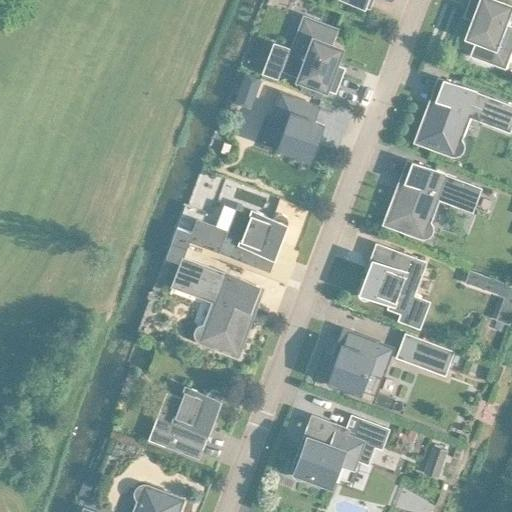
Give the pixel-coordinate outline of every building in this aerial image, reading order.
[(332,0),(372,15),(377,0),(332,0)] [(482,3),(477,17),(487,21),(478,44),(487,48),(481,63),(511,75),(511,7),(505,5),(503,11),(482,3)] [(293,82),(343,100),(348,86),(339,83),(347,59),(339,56),(344,40),(313,28),(293,82)] [(253,84),(245,105),(262,111),(269,90),(253,84)] [(313,90),(309,100),(329,108),(333,98),(313,90)] [(511,138),(511,112),(453,91),(443,118),(439,117),(427,149),(445,156),(444,159),(460,165),(464,166),(468,164),(471,161),(472,157),(472,153),(470,150),(466,147),(475,124),(511,138)] [(318,170),(321,167),(326,151),(324,150),(330,134),(322,131),(327,118),(290,104),(280,132),(294,137),(287,154),(304,160),(303,164),(304,168),(307,171),(311,173),(315,172),(318,170)] [(422,173),(412,200),(408,199),(396,231),(414,238),(413,242),(429,248),(433,248),(437,247),(440,244),(441,240),(441,236),(439,232),(435,230),(444,207),(480,220),(489,198),(422,173)] [(186,237),(180,252),(195,258),(199,249),(268,275),(273,261),(281,265),(289,243),(291,244),(295,234),(295,231),(294,227),(291,225),(288,225),(284,226),(282,229),(248,216),(238,242),(206,230),(201,243),(186,237)] [(195,258),(180,252),(175,267),(190,273),(181,295),(225,312),(216,335),(212,335),(208,336),(205,339),(203,343),(204,347),(206,350),(209,352),(224,358),(226,355),(244,362),(256,330),(253,329),(266,296),(192,268),(195,258)] [(381,305),(415,318),(432,273),(395,259),(390,272),(382,269),(374,290),(371,289),(367,300),(367,303),(369,307),(372,309),(375,309),(379,308),(381,305)] [(352,356),(350,355),(344,371),(341,370),(336,385),(335,389),(336,393),(339,396),(343,397),(347,397),(351,395),(353,392),(369,398),(376,381),(389,386),(400,359),(357,342),(352,356)] [(414,343),(404,367),(453,385),(462,361),(414,343)] [(160,448),(197,462),(201,451),(210,454),(223,419),(225,420),(229,410),(229,406),(228,403),(225,401),(222,401),(218,402),(216,405),(195,397),(190,410),(177,405),(160,448)] [(357,440),(323,426),(309,462),(307,461),(301,477),(301,481),(302,485),(304,487),(308,489),(312,489),(316,487),(318,483),(339,492),(346,474),(360,480),(365,470),(375,474),(382,456),(389,459),(396,441),(366,428),(358,446),(352,444),(353,441),(356,442),(357,440)] [(441,456),(433,482),(447,487),(456,461),(441,456)] [(187,511),(188,511),(170,504),(171,501),(155,495),(151,495),(148,496),(145,499),(143,502),(143,506),(146,510),(148,511),(187,511)]
